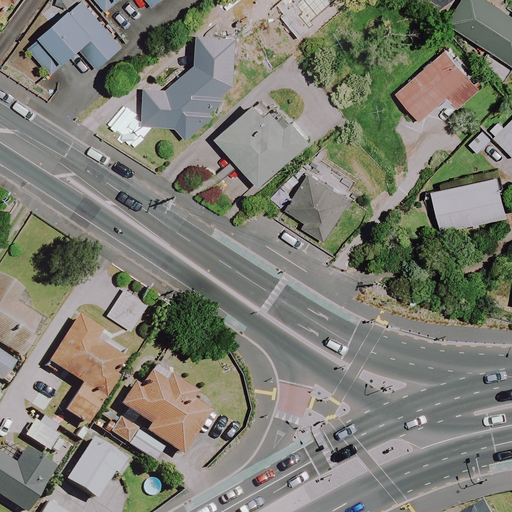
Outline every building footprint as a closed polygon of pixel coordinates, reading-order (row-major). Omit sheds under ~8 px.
[(0,0),(0,25),(0,26),(19,0),(0,0)] [(161,0),(95,0),(107,12),(119,0),(145,0),(153,8),(161,0)] [(434,17),(455,0),(422,0),(421,1),(434,17)] [(482,0),(462,0),(446,25),(511,65),(511,18),(482,0)] [(122,48),(80,1),(27,49),(51,76),(78,51),(96,71),(122,48)] [(170,88),(147,86),(145,124),(178,126),(190,139),(219,113),(241,82),(244,34),(202,32),(200,61),(170,88)] [(394,94),(419,123),(437,107),(458,109),(478,91),(444,51),(394,94)] [(272,88),(221,136),(268,185),(319,138),(272,88)] [(475,159),(494,141),(511,158),(511,113),(506,107),(488,125),(464,148),(475,159)] [(350,199),(309,175),(287,213),(300,221),(296,226),(324,243),(350,199)] [(506,216),(496,177),(431,193),(441,233),(506,216)] [(0,289),(8,276),(0,271),(0,348),(26,307),(0,291),(0,289)] [(149,305),(125,290),(108,317),(132,332),(149,305)] [(97,332),(74,317),(45,364),(79,385),(61,413),(83,427),(108,386),(105,384),(120,360),(91,342),(97,332)] [(12,364),(0,355),(0,381),(1,382),(12,364)] [(153,465),(164,447),(179,456),(206,413),(190,402),(194,396),(151,369),(137,390),(128,385),(127,387),(100,431),(153,465)] [(63,442),(31,422),(22,438),(53,457),(63,442)] [(120,459),(90,440),(62,482),(93,501),(120,459)] [(12,467),(0,459),(0,498),(22,511),(25,511),(51,469),(22,451),(12,467)] [(511,505),(511,485),(488,485),(488,505),(511,505)] [(491,511),(486,502),(465,511),(491,511)]
